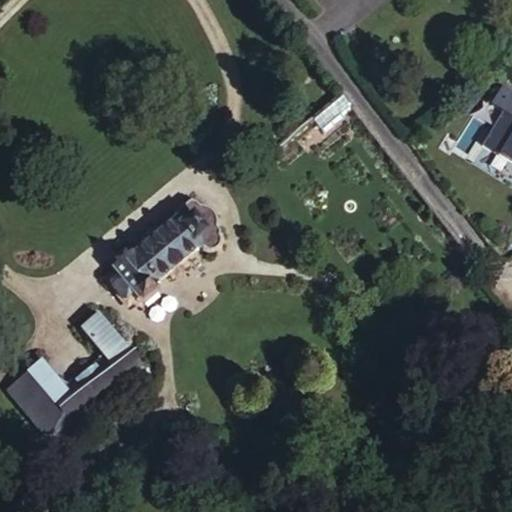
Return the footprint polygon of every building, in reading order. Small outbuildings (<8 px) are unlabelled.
[(353,107),(350,110),(321,131),(333,147),(364,122),(353,107)] [(499,165),(511,143),(511,125),(502,120),(481,154),(499,165)] [(511,143),(499,165),(511,173),(511,143)] [(194,202),(192,201),(174,217),(176,222),(160,235),(157,232),(144,243),(146,246),(129,260),(127,257),(113,269),(116,271),(113,275),(115,278),(109,284),(129,307),(136,303),(139,305),(143,302),(145,304),(161,292),(159,288),(197,256),(202,253),(205,253),(207,252),(212,251),(216,249),(220,245),(224,242),(225,240),(225,238),(227,234),(229,226),(227,220),(227,218),(224,214),(223,212),(221,210),(217,206),(212,203),(209,203),(205,201),(199,202),(197,202),(194,202)] [(27,373),(70,425),(141,368),(98,316),(80,330),(103,359),(65,390),(41,362),(27,373)] [(49,444),(70,425),(27,373),(6,390),(49,444)]
